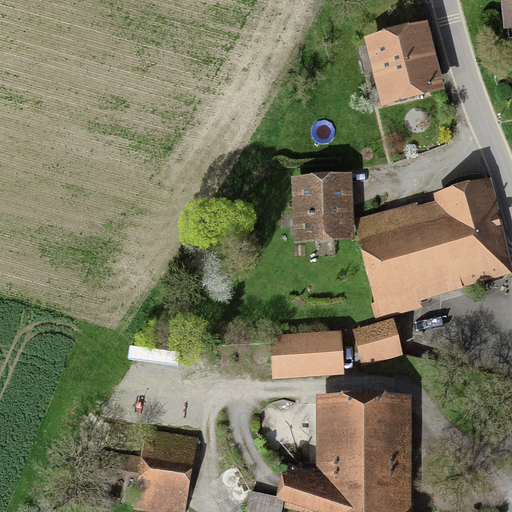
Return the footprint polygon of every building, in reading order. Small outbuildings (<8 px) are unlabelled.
[(511,0),(499,0),(504,35),(509,35),(509,38),(511,37),(511,0)] [(427,27),(363,43),(381,113),(445,97),(427,27)] [(343,183),(297,185),(298,236),(345,235),(343,183)] [(375,299),(510,261),(490,188),(446,200),(450,216),(359,241),(375,299)] [(397,354),(389,323),(356,332),(364,362),(397,354)] [(338,369),(335,339),(276,343),(278,373),(338,369)] [(392,511),(393,402),(334,402),(334,483),(317,478),(289,467),(283,494),(282,499),(251,493),(247,511),(280,511),(282,505),(299,511),(392,511)] [(185,511),(197,440),(146,432),(134,511),(137,511),(185,511)] [(99,473),(133,479),(137,456),(103,450),(99,473)]
